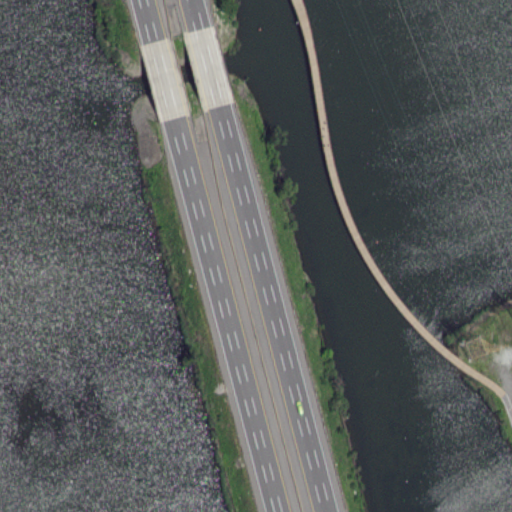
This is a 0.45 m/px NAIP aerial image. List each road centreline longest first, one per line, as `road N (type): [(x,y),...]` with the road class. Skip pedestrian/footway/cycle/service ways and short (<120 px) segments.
road 1 (motorway): [(323,511),(215,103)]
road 2 (motorway): [(170,115),(274,511)]
